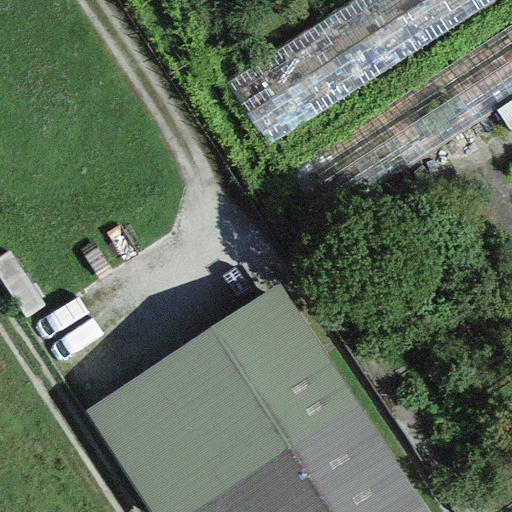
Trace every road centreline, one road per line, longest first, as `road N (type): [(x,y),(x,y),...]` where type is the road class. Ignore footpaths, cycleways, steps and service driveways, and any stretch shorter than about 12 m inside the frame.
road 1 (track): [(85,0),(177,141),(304,310),(433,511)]
road 2 (track): [(0,318),(124,511)]
